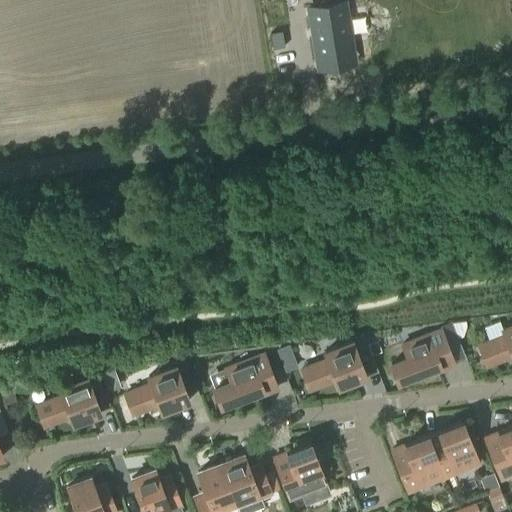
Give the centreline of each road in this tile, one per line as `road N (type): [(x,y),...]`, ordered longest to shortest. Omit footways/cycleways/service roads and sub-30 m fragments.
road 1 (unclassified): [(511,105),(0,172)]
road 2 (residential): [(28,486),(37,460),(64,448),(511,386)]
